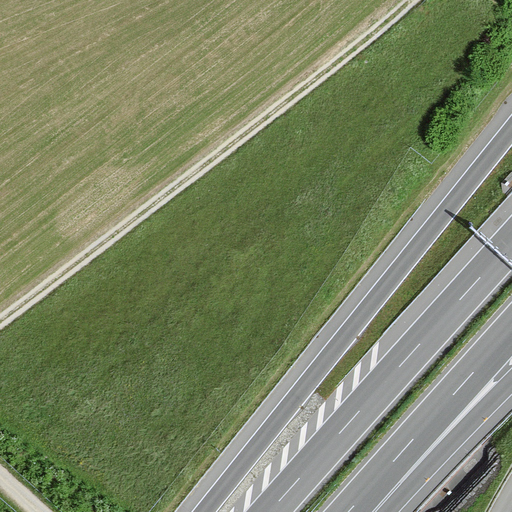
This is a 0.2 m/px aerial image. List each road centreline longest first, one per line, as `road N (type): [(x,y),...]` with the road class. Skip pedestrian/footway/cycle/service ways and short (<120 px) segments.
road 1 (track): [(410,0),(0,321)]
road 2 (motorway): [(511,129),(203,511)]
road 3 (motorway): [(511,242),(269,511)]
road 4 (motorway): [(348,511),(511,329)]
road 5 (motorway): [(388,511),(511,383)]
